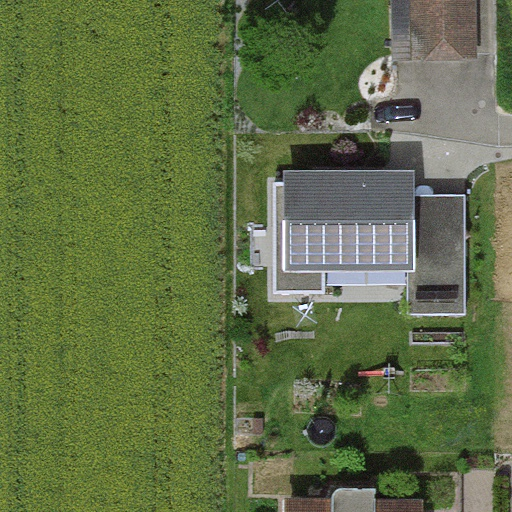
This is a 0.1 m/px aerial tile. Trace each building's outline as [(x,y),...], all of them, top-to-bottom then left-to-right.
[(411,60),(409,0),(390,0),(391,60),(411,60)] [(476,0),(409,0),(411,60),(477,59),(476,0)] [(414,167),(281,168),(282,180),(272,180),(273,294),(323,293),(323,271),(408,270),(415,270),(414,195),(414,167)] [(415,270),(408,270),(408,314),(466,313),(464,194),(414,195),(415,270)] [(331,497),(282,497),(281,511),(422,511),(423,496),(376,496),(376,487),(340,487),(337,488),(334,490),(332,492),(331,497)]
